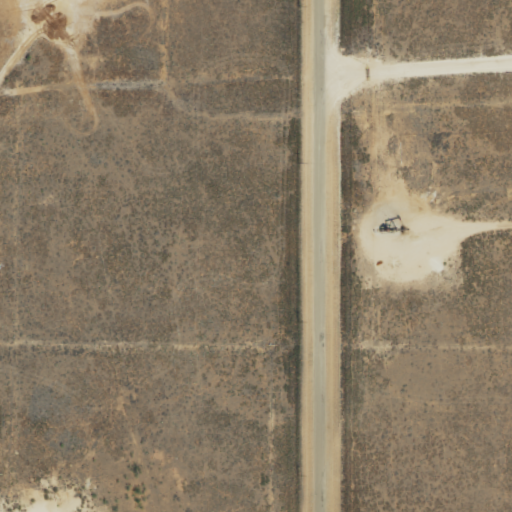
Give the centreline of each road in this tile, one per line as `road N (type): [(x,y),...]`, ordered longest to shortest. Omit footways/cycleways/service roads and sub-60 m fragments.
road 1 (residential): [(323,511),(325,0)]
road 2 (track): [(511,52),(325,60)]
